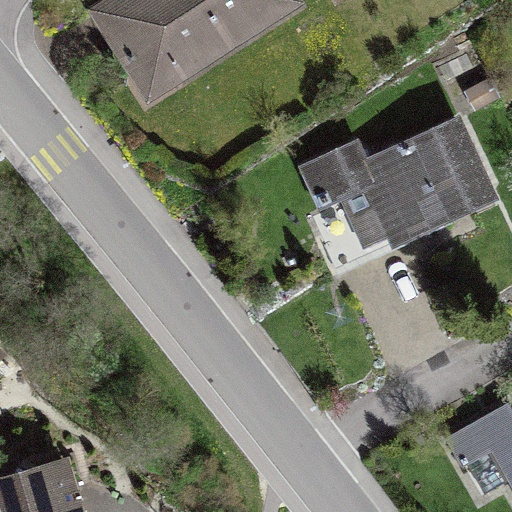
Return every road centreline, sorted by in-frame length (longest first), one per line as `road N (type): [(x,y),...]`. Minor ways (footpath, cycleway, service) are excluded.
road 1 (tertiary): [(0,83),(294,448)]
road 2 (residential): [(511,329),(294,448)]
